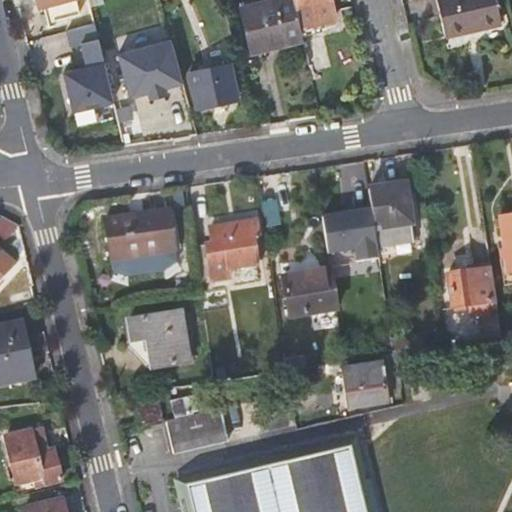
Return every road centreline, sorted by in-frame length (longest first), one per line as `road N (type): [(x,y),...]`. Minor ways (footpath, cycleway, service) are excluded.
road 1 (residential): [(35,183),(409,128)]
road 2 (residential): [(35,183),(113,511)]
road 3 (residential): [(0,34),(35,183)]
road 4 (residential): [(409,128),(378,0)]
